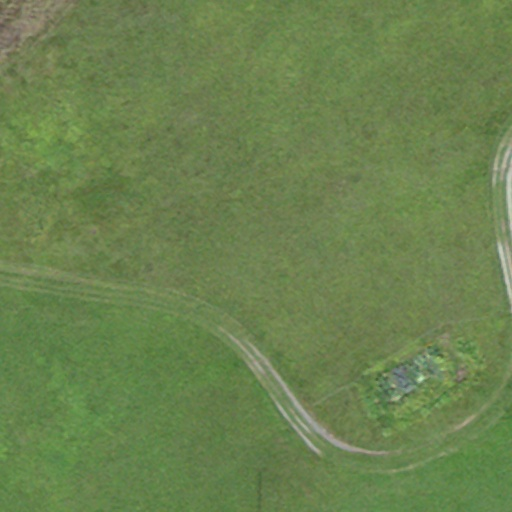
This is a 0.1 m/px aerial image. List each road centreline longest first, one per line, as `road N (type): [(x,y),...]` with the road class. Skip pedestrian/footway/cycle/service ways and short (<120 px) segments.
road 1 (track): [(0,268),(210,316),(257,356),(306,430),(376,459),(429,450),(482,416),(511,379)]
road 2 (track): [(511,279),(501,176),(511,157)]
